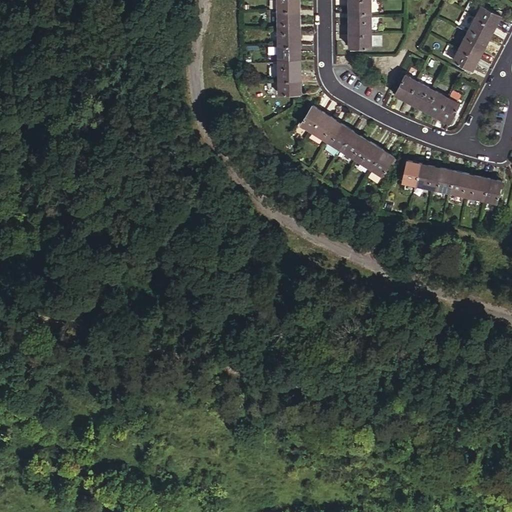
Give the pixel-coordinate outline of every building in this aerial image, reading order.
[(276,0),(277,10),(298,10),(298,0),(276,0)] [(348,0),(348,16),(370,16),(370,0),(348,0)] [(476,15),(482,3),(475,0),(469,0),(464,10),(476,15)] [(482,3),(476,15),(494,25),(500,13),(482,3)] [(277,10),(277,28),(299,27),(298,10),(277,10)] [(467,31),(486,41),(494,25),(476,15),(467,31)] [(348,16),(348,34),(370,34),(370,16),(348,16)] [(277,45),(299,45),(299,27),(277,28),(277,45)] [(467,31),(459,46),(478,56),(486,41),(467,31)] [(370,34),(348,34),(349,47),(371,47),(370,34)] [(277,45),(278,63),(299,62),(299,45),(277,45)] [(478,56),(459,46),(452,59),(471,69),(478,56)] [(278,63),(278,80),(299,79),(299,62),(278,63)] [(407,99),(416,80),(405,74),(395,92),(407,99)] [(299,79),(278,80),(278,94),(299,93),(299,79)] [(432,89),(416,80),(407,99),(422,107),(432,89)] [(422,107),(438,116),(448,97),(432,89),(422,107)] [(448,97),(438,116),(450,122),(460,103),(448,97)] [(300,122),(311,129),(323,111),(312,104),(300,122)] [(323,111),(311,129),(326,138),(338,120),(323,111)] [(353,130),(338,120),(326,138),(341,148),(353,130)] [(367,139),(353,130),(341,148),(356,157),(367,139)] [(371,166),(382,149),(367,139),(356,157),(371,166)] [(394,156),(382,149),(371,166),(383,173),(394,156)] [(402,181),(415,184),(420,163),(407,160),(402,181)] [(415,184),(432,187),(437,167),(420,163),(415,184)] [(432,187),(449,191),(454,170),(437,167),(432,187)] [(373,168),(369,174),(377,180),(381,174),(373,168)] [(449,191),(466,195),(471,174),(454,170),(449,191)] [(471,174),(466,195),(483,199),(488,178),(471,174)] [(502,181),(488,178),(483,199),(497,202),(502,181)]
